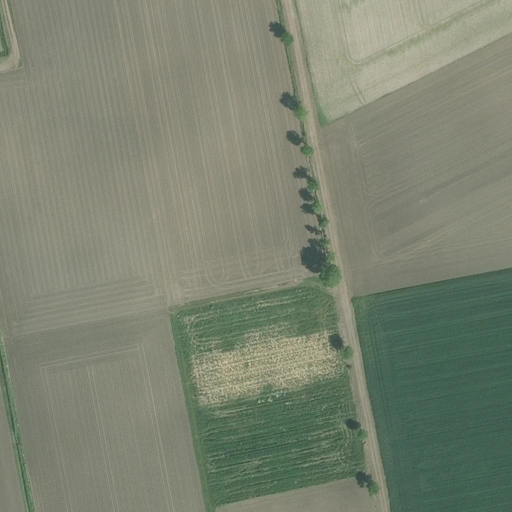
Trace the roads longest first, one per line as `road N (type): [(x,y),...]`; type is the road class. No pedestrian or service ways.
road 1 (track): [(381,511),(286,0)]
road 2 (track): [(36,511),(0,311)]
